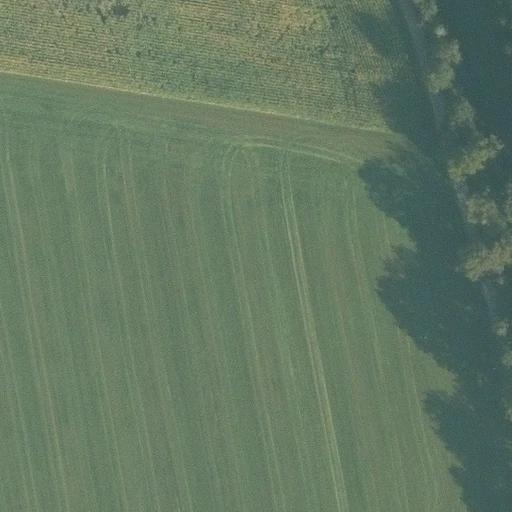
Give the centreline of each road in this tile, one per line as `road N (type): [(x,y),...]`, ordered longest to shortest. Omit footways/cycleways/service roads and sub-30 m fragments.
road 1 (unclassified): [(403,0),(511,361)]
road 2 (track): [(511,130),(467,0)]
